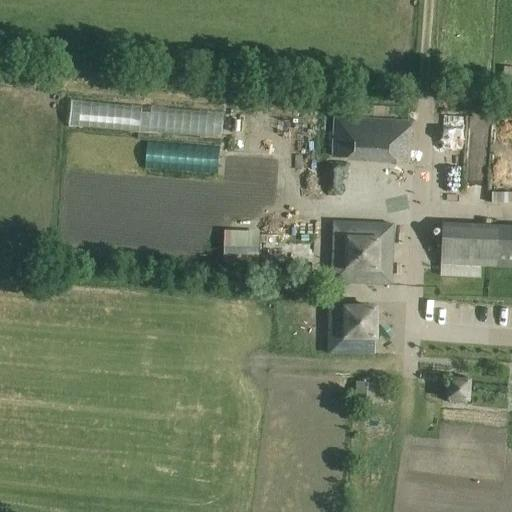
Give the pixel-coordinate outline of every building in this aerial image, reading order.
[(511,67),(503,67),(503,77),(511,77),(511,67)] [(420,195),(450,195),(451,149),(450,149),(450,119),(429,119),(429,179),(421,179),(420,195)] [(506,149),(505,123),(487,124),(488,150),(506,149)] [(276,159),(277,138),(253,138),(252,159),(276,159)] [(457,140),(458,153),(475,152),(474,139),(457,140)] [(350,147),(324,149),(325,172),(351,171),(350,147)] [(252,181),(252,191),(274,191),(274,181),(252,181)] [(292,192),(290,201),(315,206),(316,197),(292,192)] [(511,193),(492,193),(492,204),(511,203),(511,193)] [(511,226),(511,215),(500,216),(501,226),(511,226)] [(335,223),(332,283),(391,286),(394,226),(335,223)] [(511,268),(511,230),(442,227),(440,265),(511,268)] [(263,248),(241,247),(241,240),(227,240),(226,262),(262,262),(263,248)] [(329,354),(372,355),(373,309),(330,308),(329,354)] [(322,388),(319,405),(332,407),(335,390),(322,388)]
